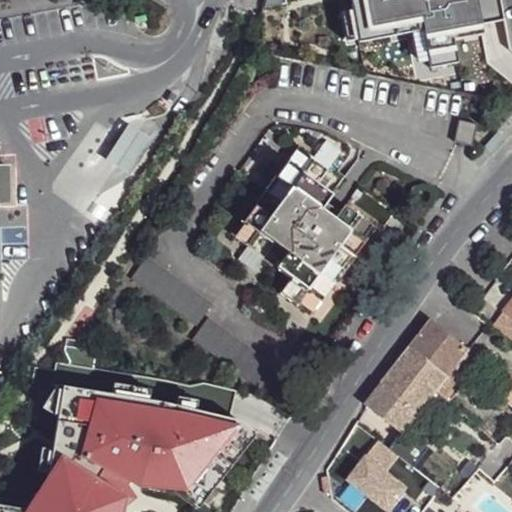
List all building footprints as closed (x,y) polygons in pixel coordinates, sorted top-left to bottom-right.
[(346,0),(349,12),(354,41),(355,44),(407,35),(419,33),(423,55),(426,70),(453,66),(449,42),(448,33),(476,28),(471,0),(346,0)] [(354,41),(349,12),(338,14),(343,43),(354,41)] [(476,28),(448,33),(449,42),(478,37),(476,28)] [(419,33),(407,35),(411,58),(423,55),(419,33)] [(477,125),(459,121),(457,142),(474,144),(477,125)] [(125,126),(104,161),(125,174),(147,139),(125,126)] [(326,164),(301,145),(234,233),(262,255),(273,245),(285,254),(276,266),(289,277),(280,290),(309,312),(374,227),(345,204),(340,210),(334,217),(322,207),(329,200),(331,197),(314,180),(326,164)] [(326,164),(314,180),(331,197),(345,179),(326,164)] [(11,167),(0,167),(0,204),(2,205),(12,204),(11,167)] [(329,200),(322,207),(334,217),(340,210),(329,200)] [(209,301),(149,256),(133,277),(193,321),(209,301)] [(85,335),(115,280),(89,265),(58,321),(85,335)] [(511,294),(497,314),(511,324),(511,294)] [(270,363),(205,316),(187,338),(253,385),(270,363)] [(433,321),(414,344),(426,354),(452,373),(472,347),(455,335),(433,321)] [(416,346),(384,386),(420,412),(438,390),(415,372),(426,354),(416,346)] [(426,354),(415,372),(438,390),(452,373),(426,354)] [(111,384),(109,395),(145,401),(147,391),(111,384)] [(384,386),(368,407),(405,434),(420,412),(384,386)] [(0,511),(123,511),(125,495),(94,479),(99,472),(137,489),(178,496),(195,511),(254,435),(236,421),(193,411),(173,408),(145,401),(109,395),(59,388),(20,510),(0,507),(0,511)] [(175,399),(173,408),(193,411),(194,402),(175,399)]
